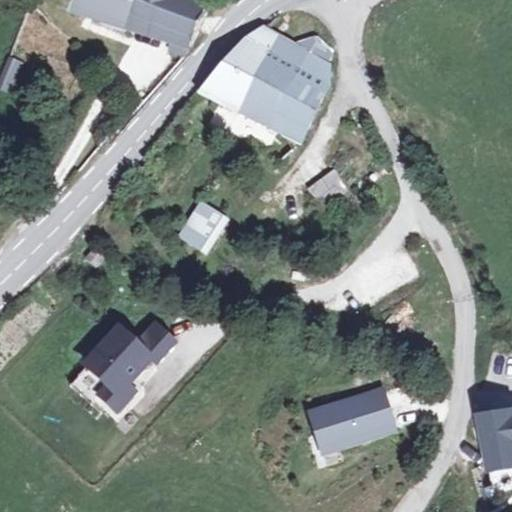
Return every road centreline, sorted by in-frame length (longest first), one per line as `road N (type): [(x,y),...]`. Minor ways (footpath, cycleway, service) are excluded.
road 1 (residential): [(409,511),(451,449),(464,394),(464,303),(449,256),(361,89),(347,0)]
road 2 (secondary): [(268,0),(200,63),(0,284)]
